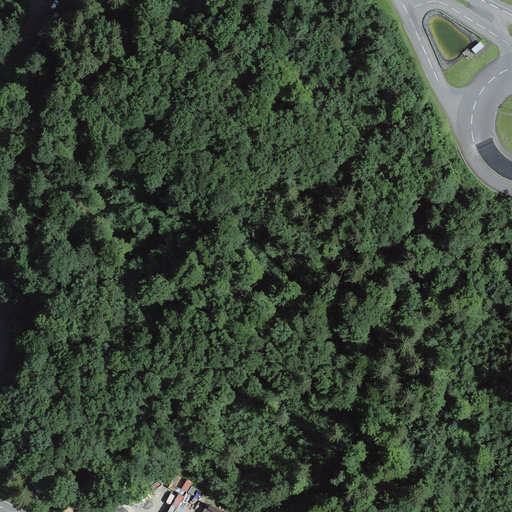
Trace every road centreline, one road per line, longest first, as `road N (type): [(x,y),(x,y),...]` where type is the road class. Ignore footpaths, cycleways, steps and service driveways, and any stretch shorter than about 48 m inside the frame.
road 1 (unclassified): [(511,190),(476,164),(406,11)]
road 2 (unclassified): [(511,181),(483,163),(469,124),(483,85),(511,66)]
road 3 (unclassified): [(406,11),(443,4),(511,49)]
